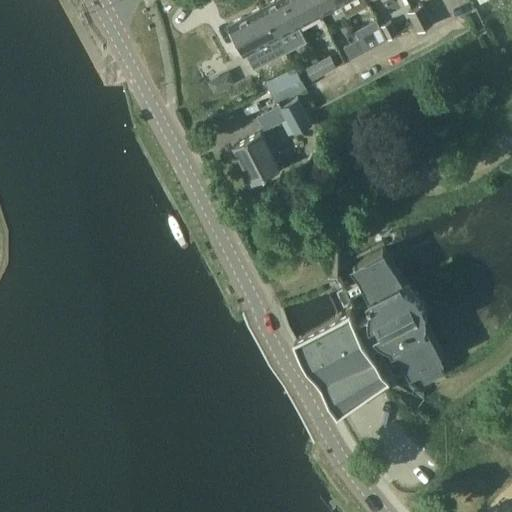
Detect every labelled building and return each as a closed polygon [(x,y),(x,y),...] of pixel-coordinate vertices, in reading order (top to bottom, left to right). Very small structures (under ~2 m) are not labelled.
[(299,25),(285,0),(273,0),(264,5),(280,35),(295,27),(299,25)] [(320,14),(312,0),(285,0),(299,25),(320,14)] [(342,2),(340,0),(312,0),(320,14),(342,2)] [(369,2),(367,0),(340,0),(342,2),(348,13),(369,2)] [(433,23),(422,3),(407,11),(418,31),(433,23)] [(280,35),(264,5),(254,11),(229,24),(245,54),(270,40),(280,35)] [(388,39),(398,33),(391,19),(380,25),(388,39)] [(350,58),(379,43),(372,30),(343,45),(350,58)] [(316,77),(342,63),(336,52),(310,66),(316,77)] [(295,88),(306,81),(299,68),(287,74),(295,88)] [(287,74),(272,83),(279,96),(295,88),(287,74)] [(294,130),(312,120),(296,93),(258,114),(265,128),(287,116),(294,130)] [(255,181),(282,166),(262,130),(235,145),(255,181)] [(442,355),(423,321),(424,318),(425,314),(425,310),(424,305),(422,299),(421,297),(417,292),(412,288),(403,283),(402,282),(384,249),(354,266),(362,281),(344,288),(352,303),(294,335),(338,413),(378,386),(390,377),(371,341),(382,336),(385,334),(387,335),(389,337),(390,337),(393,338),(395,341),(411,372),(419,368),(425,379),(443,369),(436,358),(442,355)]
